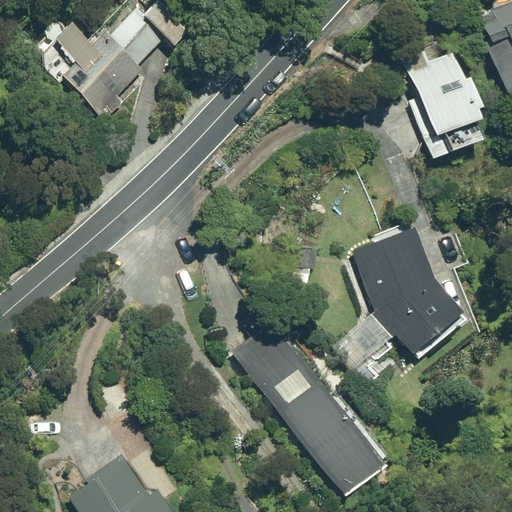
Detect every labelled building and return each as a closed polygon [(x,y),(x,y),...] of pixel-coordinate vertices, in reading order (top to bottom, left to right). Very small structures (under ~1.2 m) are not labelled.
[(197,18),(176,0),(152,0),(141,12),(133,4),(105,34),(101,30),(86,46),(63,20),(44,38),(68,62),(55,74),(96,115),(141,70),(135,64),(161,37),(169,45),(197,18)] [(474,25),(500,94),(511,89),(511,0),(509,0),(486,9),(491,19),(474,25)] [(457,79),(448,53),(423,62),(425,70),(406,76),(415,99),(407,102),(420,137),(428,133),(429,136),(473,119),(469,109),(475,106),(463,77),(457,79)] [(407,355),(457,312),(427,277),(410,227),(350,251),(371,311),(374,315),(370,318),(385,336),(389,333),(407,355)] [(377,466),(265,322),(227,352),(339,496),(377,466)] [(163,511),(147,488),(140,493),(114,457),(61,495),(73,511),(163,511)]
